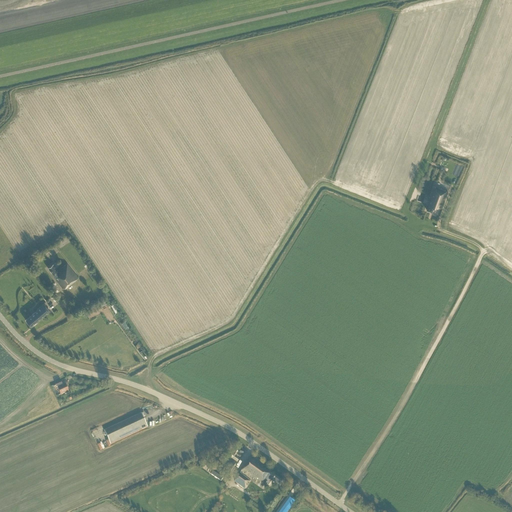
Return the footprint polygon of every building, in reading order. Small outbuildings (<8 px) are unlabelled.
[(427,210),(438,214),(440,208),(442,208),(448,191),(433,186),(427,205),(428,205),(427,210)] [(48,268),(52,274),(58,270),(56,267),(58,265),(56,262),(48,268)] [(58,270),(52,274),(57,280),(57,281),(63,289),(78,277),(67,263),(58,270)] [(36,311),(25,320),(31,326),(36,322),(36,323),(50,311),(44,304),(36,310),(36,311)] [(61,395),(64,394),(65,395),(69,393),(67,387),(63,389),(62,386),(61,383),(55,385),(57,388),(61,395)] [(104,431),(110,445),(147,428),(141,414),(104,431)] [(252,457),(235,482),(246,490),(251,481),(265,491),(272,481),(280,487),(284,482),(270,472),(271,471),(252,457)] [(221,469),(230,474),(237,463),(229,458),(227,460),(228,461),(224,467),(223,466),(221,469)] [(212,471),(205,466),(203,469),(210,474),(212,471)]
